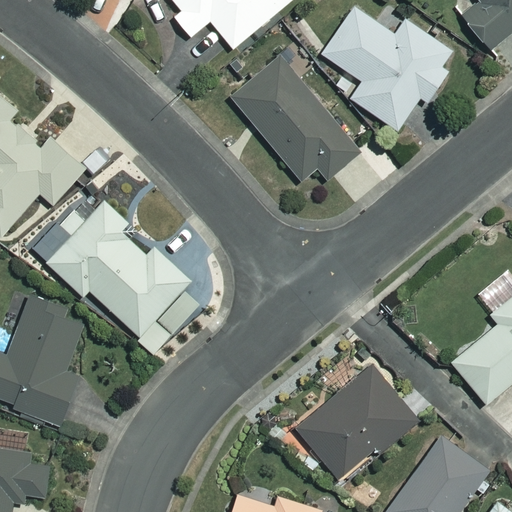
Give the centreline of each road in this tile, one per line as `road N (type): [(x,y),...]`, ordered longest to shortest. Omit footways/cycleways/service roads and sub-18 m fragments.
road 1 (residential): [(305,295),(133,104),(8,0)]
road 2 (residential): [(305,295),(169,422),(142,466),(128,511)]
road 3 (residential): [(511,127),(305,295)]
